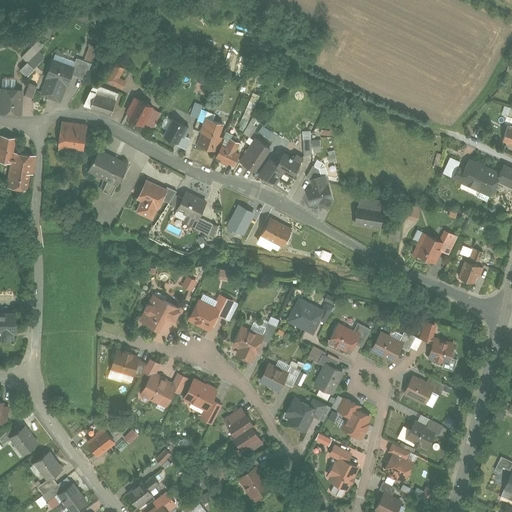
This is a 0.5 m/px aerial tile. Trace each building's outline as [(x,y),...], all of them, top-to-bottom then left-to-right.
[(37,37),(21,53),(27,60),(34,67),(50,51),(37,37)] [(301,40),(297,48),(307,53),(311,45),(301,40)] [(90,44),(84,59),(92,62),(95,55),(98,47),(90,44)] [(74,64),(53,56),(46,74),(47,74),(40,94),(60,101),(68,82),(69,82),(72,74),(76,65),(74,64)] [(76,65),(72,74),(84,78),(92,62),(84,59),(77,56),(74,64),(76,65)] [(34,67),(27,60),(20,67),(26,74),(34,67)] [(106,81),(122,89),(127,81),(119,77),(123,70),(114,65),(106,81)] [(209,84),(212,74),(201,71),(198,81),(209,84)] [(26,93),(34,96),(38,84),(30,81),(26,93)] [(119,92),(95,83),(90,89),(84,104),(91,106),(96,92),(116,99),(119,92)] [(19,86),(1,85),(0,99),(0,110),(18,112),(19,86)] [(91,106),(112,113),(116,99),(96,92),(91,106)] [(141,123),(151,104),(133,96),(126,112),(129,113),(128,117),(141,123)] [(199,117),(202,103),(194,102),(191,116),(199,117)] [(177,142),(186,125),(171,117),(162,133),(177,142)] [(243,133),(250,137),(258,126),(254,124),(257,120),(253,117),(243,133)] [(213,150),(223,124),(206,118),(201,132),(203,133),(198,145),(213,150)] [(88,123),(61,120),(59,141),(58,148),(85,151),(88,123)] [(317,125),(310,121),(305,132),(311,132),(311,131),(313,132),(317,125)] [(470,124),(466,126),(469,135),(474,133),(470,124)] [(511,126),(508,125),(503,140),(511,142),(511,126)] [(260,131),(269,136),(271,131),(263,126),(260,131)] [(312,154),(311,132),(305,132),(303,132),(305,155),(312,154)] [(0,139),(0,158),(11,161),(14,149),(16,135),(1,133),(0,139)] [(221,144),(215,156),(233,166),(240,153),(235,151),(240,141),(231,137),(226,147),(221,144)] [(255,137),(240,161),(255,171),(270,147),(255,137)] [(100,147),(88,169),(104,177),(108,179),(103,187),(103,189),(112,194),(129,162),(100,147)] [(29,189),(36,154),(14,149),(11,161),(7,185),(29,189)] [(336,161),(334,149),(327,150),(329,162),(336,161)] [(282,164),(279,169),(292,178),(300,166),(283,155),(278,162),(282,164)] [(453,177),(459,164),(461,160),(450,155),(443,172),(453,177)] [(270,156),(259,173),(271,181),(279,169),(282,164),(278,162),(270,156)] [(501,172),(469,158),(465,167),(459,164),(453,177),(453,178),(490,195),(497,180),(501,172)] [(319,159),(307,177),(310,179),(311,178),(322,175),(328,174),(325,164),(319,159)] [(501,172),(497,180),(511,186),(511,170),(503,166),(501,172)] [(313,187),(324,184),(322,175),(311,178),(313,187)] [(99,185),(103,187),(108,179),(104,177),(99,185)] [(146,177),(137,198),(141,200),(136,210),(153,218),(168,187),(146,177)] [(306,189),(311,205),(333,199),(329,183),(324,184),(313,187),(306,189)] [(208,200),(187,189),(183,197),(178,207),(174,215),(185,220),(183,222),(191,226),(194,219),(198,221),(208,200)] [(178,207),(183,197),(176,194),(171,203),(178,207)] [(358,196),(354,224),(381,229),(385,200),(358,196)] [(406,203),(406,218),(421,218),(421,203),(406,203)] [(236,230),(245,234),(255,212),(238,204),(225,229),(234,234),(236,230)] [(270,215),(259,232),(262,234),(275,241),(283,246),(291,232),(293,228),(270,215)] [(214,223),(202,217),(196,229),(209,234),(214,223)] [(401,229),(402,222),(393,221),(391,228),(401,229)] [(165,231),(180,238),(184,230),(169,224),(165,231)] [(446,241),(444,247),(450,250),(458,234),(445,228),(442,233),(445,234),(442,239),(446,241)] [(401,241),(402,230),(390,229),(389,240),(401,241)] [(446,241),(423,230),(413,251),(436,263),(444,247),(446,241)] [(270,249),(275,241),(262,234),(258,241),(270,249)] [(469,256),(472,247),(463,244),(460,252),(469,256)] [(469,256),(479,260),(483,250),(473,246),(472,247),(469,256)] [(325,251),(319,248),(315,257),(321,260),(321,259),(325,251)] [(332,254),(325,251),(321,259),(330,262),(332,254)] [(472,281),(479,264),(478,263),(467,259),(465,258),(458,275),(472,281)] [(222,267),(219,278),(230,281),(234,271),(222,267)] [(197,281),(187,276),(182,286),(191,291),(197,281)] [(154,292),(139,319),(159,330),(168,316),(176,320),(183,308),(154,292)] [(199,297),(188,319),(210,331),(220,312),(227,315),(235,300),(220,292),(217,299),(214,304),(201,298),(199,297)] [(214,304),(217,299),(203,292),(201,298),(214,304)] [(323,300),(326,302),(333,305),(336,299),(327,294),(323,300)] [(300,296),(287,321),(313,334),(322,317),(327,319),(334,306),(333,305),(326,302),(323,308),(300,296)] [(17,315),(0,314),(0,340),(15,340),(15,334),(17,334),(17,315)] [(271,315),(268,322),(277,326),(280,319),(271,315)] [(256,333),(263,336),(267,326),(266,326),(254,320),(250,329),(257,332),(256,333)] [(433,342),(435,337),(439,325),(426,320),(420,338),(433,342)] [(338,321),(328,342),(351,354),(362,333),(355,330),(338,321)] [(267,326),(263,336),(271,340),(277,326),(268,322),(266,326),(267,326)] [(355,330),(362,333),(368,336),(372,328),(359,322),(355,330)] [(240,326),(232,344),(239,348),(237,354),(249,360),(252,354),(254,355),(263,336),(256,333),(257,332),(250,329),(247,327),(247,329),(240,326)] [(400,340),(403,334),(401,333),(392,329),(389,335),(400,340)] [(403,334),(400,340),(405,343),(404,344),(410,348),(416,336),(403,329),(401,333),(403,334)] [(381,330),(370,350),(394,363),(404,344),(405,343),(400,340),(389,335),(381,330)] [(433,342),(428,356),(445,362),(450,364),(451,359),(456,345),(435,337),(433,342)] [(320,362),(324,354),(325,355),(327,352),(314,345),(308,356),(320,362)] [(115,350),(110,369),(135,376),(140,356),(134,355),(135,351),(123,348),(122,351),(115,350)] [(330,352),(327,356),(338,361),(340,357),(330,352)] [(325,361),(336,366),(338,361),(327,356),(325,355),(324,354),(320,362),(324,364),(325,361)] [(290,364),(292,365),(288,372),(289,372),(284,382),(293,386),(305,363),(293,357),(290,364)] [(143,372),(149,375),(152,371),(157,374),(162,363),(151,358),(143,372)] [(275,365),(288,372),(292,365),(290,364),(279,358),(275,365)] [(450,364),(445,362),(443,368),(453,372),(457,361),(451,359),(450,364)] [(336,366),(325,361),(324,364),(314,384),(321,387),(332,393),(333,394),(345,371),(336,366)] [(269,362),(259,381),(279,392),(284,382),(289,372),(288,372),(275,365),(269,362)] [(149,375),(140,393),(166,407),(177,387),(178,385),(173,382),(157,374),(152,371),(149,375)] [(173,382),(178,385),(177,387),(182,390),(189,377),(178,371),(173,382)] [(412,374),(403,393),(426,405),(426,403),(432,391),(435,386),(427,382),(412,374)] [(219,388),(195,376),(186,394),(189,395),(186,400),(204,409),(208,410),(211,404),(219,388)] [(430,376),(427,382),(435,386),(443,389),(446,384),(430,376)] [(461,383),(456,387),(460,392),(465,388),(461,383)] [(332,393),(321,387),(317,395),(328,401),(332,393)] [(439,394),(432,391),(426,403),(432,406),(439,394)] [(332,407),(337,409),(344,397),(339,394),(332,407)] [(307,402),(300,398),(299,399),(294,396),(284,415),(289,417),(287,422),(305,432),(316,411),(321,414),(326,404),(313,397),(311,401),(308,399),(307,402)] [(358,403),(344,396),(344,397),(337,409),(337,410),(348,416),(346,418),(341,428),(362,439),(374,415),(356,406),(358,403)] [(219,408),(211,404),(208,410),(204,409),(200,418),(212,424),(219,408)] [(506,407),(497,404),(493,412),(502,416),(506,407)] [(235,434),(235,435),(253,424),(253,425),(254,424),(242,405),(224,418),(235,434)] [(332,407),(327,405),(320,418),(325,421),(332,407)] [(121,408),(116,406),(113,416),(118,417),(121,408)] [(337,413),(332,410),(329,416),(334,418),(337,413)] [(341,428),(346,418),(341,416),(337,425),(341,428)] [(436,429),(435,431),(439,433),(443,425),(430,418),(427,424),(436,429)] [(411,429),(406,438),(407,438),(415,442),(415,444),(416,445),(419,447),(422,445),(427,448),(435,431),(436,429),(427,424),(416,419),(411,429)] [(13,433),(9,436),(11,438),(15,444),(23,455),(40,442),(25,424),(13,433)] [(203,440),(209,427),(202,424),(197,437),(203,440)] [(246,455),(265,443),(253,425),(253,424),(235,435),(235,434),(233,435),(246,455)] [(406,438),(411,429),(404,425),(398,437),(405,440),(406,438)] [(88,441),(99,456),(116,443),(104,427),(96,432),(97,434),(88,441)] [(124,437),(131,443),(139,434),(133,428),(124,437)] [(9,436),(13,433),(9,429),(4,432),(0,437),(0,438),(4,444),(11,438),(9,436)] [(321,434),(318,441),(328,445),(331,439),(321,434)] [(415,442),(407,438),(405,441),(415,446),(415,444),(415,442)] [(349,487),(360,466),(349,460),(352,454),(343,449),(345,444),(340,441),(337,445),(334,444),(324,462),(332,466),(327,475),(349,487)] [(392,454),(383,470),(386,472),(385,474),(395,479),(396,477),(404,482),(414,463),(406,458),(410,451),(393,442),(388,452),(392,454)] [(23,455),(15,444),(12,446),(20,457),(23,455)] [(168,457),(172,454),(169,449),(157,456),(164,467),(171,462),(168,457)] [(34,461),(48,479),(52,476),(63,468),(50,450),(34,461)] [(418,456),(410,451),(406,458),(414,463),(418,456)] [(511,460),(511,459),(502,454),(498,461),(503,463),(504,461),(510,464),(511,460)] [(242,466),(245,472),(257,464),(254,459),(242,466)] [(245,472),(238,477),(251,498),(260,493),(261,495),(267,492),(265,489),(271,486),(264,475),(257,464),(245,472)] [(511,470),(510,470),(500,491),(511,496),(511,470)] [(152,474),(145,480),(152,489),(159,483),(152,474)] [(38,486),(43,494),(58,483),(52,476),(48,479),(38,486)] [(62,489),(57,493),(62,499),(71,511),(72,511),(89,500),(75,480),(62,489)] [(143,480),(127,491),(137,505),(153,493),(143,480)] [(384,492),(391,495),(395,487),(384,481),(378,492),(382,494),(384,492)] [(57,493),(62,489),(58,483),(43,494),(48,500),(55,495),(57,493)] [(340,486),(334,484),(331,491),(336,494),(340,486)] [(431,488),(426,485),(423,492),(422,493),(424,494),(428,496),(431,488)] [(340,486),(336,494),(341,496),(345,489),(340,486)] [(397,499),(403,501),(404,502),(409,493),(402,489),(397,499)] [(421,500),(424,494),(422,493),(423,492),(416,489),(413,496),(421,500)] [(147,511),(169,511),(178,504),(168,491),(153,502),(156,505),(147,511)] [(382,494),(374,509),(379,511),(397,511),(403,501),(397,499),(391,495),(384,492),(382,494)] [(428,496),(424,494),(421,500),(428,504),(431,497),(428,496)] [(207,511),(196,497),(184,505),(189,511),(207,511)]
